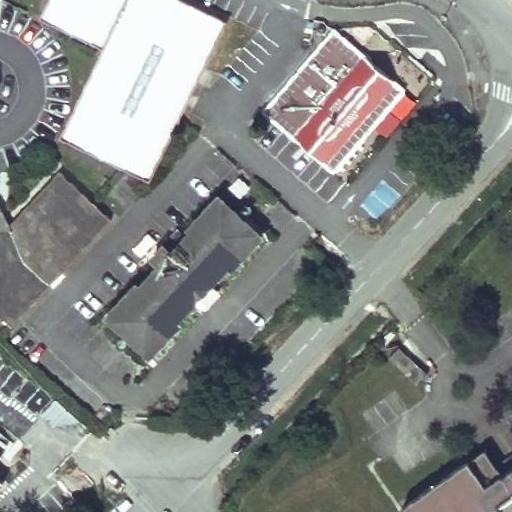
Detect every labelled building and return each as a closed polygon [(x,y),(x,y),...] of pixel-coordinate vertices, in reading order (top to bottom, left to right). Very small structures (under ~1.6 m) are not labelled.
[(49,0),(41,18),(104,49),(61,139),(150,183),(228,23),(181,0),(49,0)] [(405,95),(335,33),(264,113),(334,174),(405,95)] [(112,221),(61,172),(9,226),(0,226),(0,316),(11,327),(112,221)] [(262,238),(219,197),(189,229),(191,232),(186,237),(177,229),(162,245),(164,246),(153,259),(160,266),(139,288),(136,285),(106,317),(149,358),(180,326),(177,323),(229,267),(232,270),(262,238)] [(0,226),(9,226),(0,212),(0,226)] [(396,346),(385,358),(414,385),(424,373),(396,346)] [(0,452),(14,436),(0,425),(0,484),(0,483),(0,452)] [(498,472),(482,448),(464,460),(481,484),(498,472)] [(464,460),(397,506),(401,511),(511,511),(511,462),(498,472),(481,484),(464,460)]
